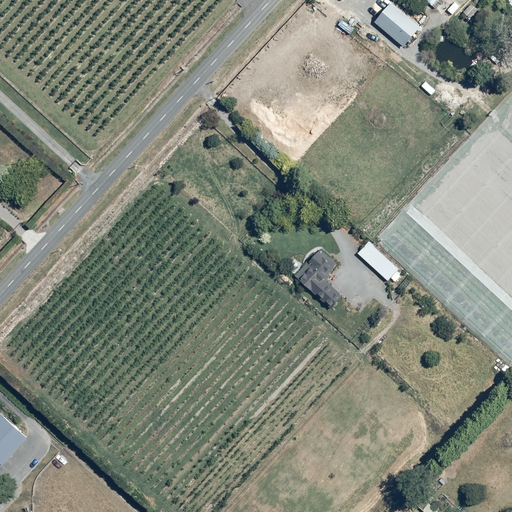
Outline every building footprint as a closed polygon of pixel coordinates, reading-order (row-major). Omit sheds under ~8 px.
[(418,26),(387,0),(371,19),(401,46),(418,26)] [(441,0),(424,0),(434,9),(441,0)] [(459,6),(454,1),(446,9),(451,14),(459,6)] [(398,268),(372,244),(360,257),(386,281),(398,268)] [(316,250),(293,277),(331,309),(342,295),(323,279),(334,266),(316,250)] [(29,437),(2,413),(0,414),(0,460),(4,464),(29,437)] [(439,511),(430,503),(423,510),(425,511),(439,511)]
